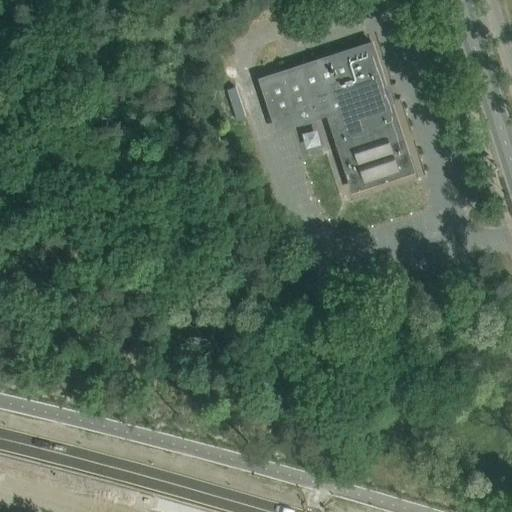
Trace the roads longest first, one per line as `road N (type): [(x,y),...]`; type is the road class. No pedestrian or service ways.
road 1 (primary): [(257,511),(0,438)]
road 2 (tertiary): [(511,165),(457,0)]
